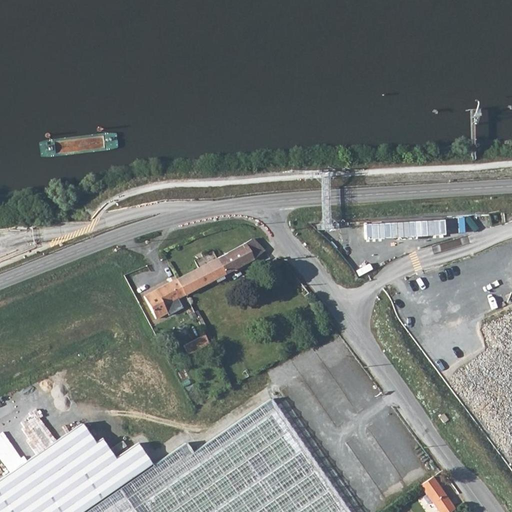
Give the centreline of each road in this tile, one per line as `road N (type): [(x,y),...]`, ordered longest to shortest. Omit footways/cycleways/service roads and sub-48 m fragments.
road 1 (unclassified): [(271,201),(285,242),(483,511)]
road 2 (secondary): [(0,281),(177,216),(271,201)]
road 3 (secondary): [(271,201),(511,187)]
